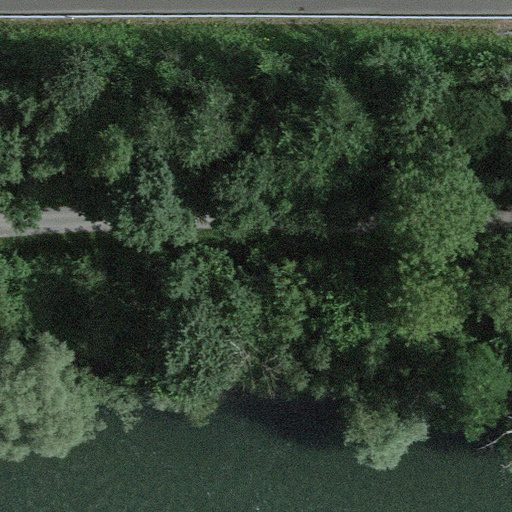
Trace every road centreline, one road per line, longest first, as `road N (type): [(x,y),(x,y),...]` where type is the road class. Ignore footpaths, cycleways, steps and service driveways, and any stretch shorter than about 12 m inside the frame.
road 1 (unknown): [(0,302),(511,281)]
road 2 (track): [(511,221),(0,227)]
